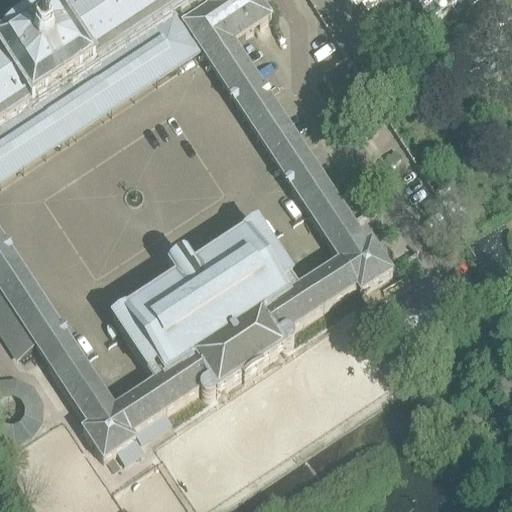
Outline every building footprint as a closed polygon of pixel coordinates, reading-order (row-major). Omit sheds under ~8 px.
[(0,298),(39,358),(89,434),(85,437),(106,469),(110,466),(117,477),(123,473),(116,463),(119,460),(126,471),(144,460),(133,442),(136,440),(203,396),(203,399),(205,402),(208,403),(211,403),(215,401),(216,400),(218,402),(230,394),(243,385),(245,388),(264,376),(262,373),(276,364),(288,356),(286,353),(289,352),(290,349),(290,346),(289,343),(286,341),(357,294),(361,300),(393,279),(389,273),(372,247),(366,251),(255,81),(232,47),(268,23),(252,0),(87,0),(59,19),(57,16),(56,16),(40,27),(25,37),(10,46),(0,52),(0,298)] [(338,0),(351,18),(380,0),(338,0)] [(469,13),(460,0),(407,0),(427,29),(451,14),(457,22),(461,19),(469,13)] [(487,1),(485,0),(460,0),(469,13),(487,1)] [(511,0),(485,0),(487,1),(495,15),(511,3),(511,0)] [(348,65),(324,82),(347,118),(372,102),(360,84),(348,65)] [(35,352),(0,298),(0,324),(23,360),(35,352)] [(41,418),(40,411),(38,405),(34,400),(30,396),(25,392),(19,390),(13,389),(7,389),(0,390),(0,446),(4,448),(11,449),(17,448),(24,446),(30,442),(34,437),(38,431),(40,425),(41,418)]
